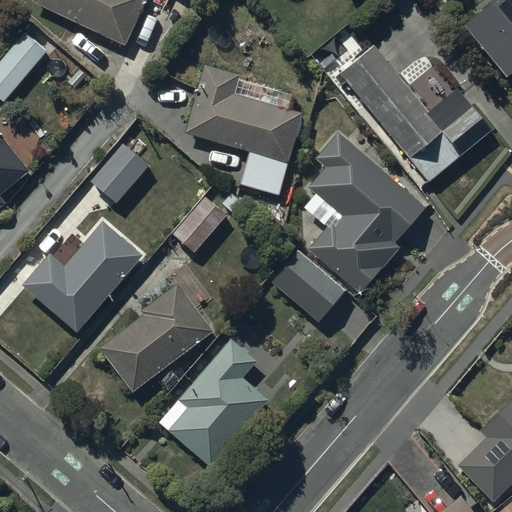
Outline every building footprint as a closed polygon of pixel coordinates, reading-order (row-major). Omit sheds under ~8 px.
[(34,0),(122,41),(141,0),(34,0)] [(511,0),(480,0),(463,14),(507,66),(511,61),(511,0)] [(23,30),(0,56),(0,99),(1,101),(46,51),(23,30)] [(372,39),(340,67),(431,176),(495,123),(460,82),(430,107),(372,39)] [(241,72),(203,62),(185,131),(251,148),(242,183),(282,193),(303,112),(236,94),(241,72)] [(427,206),(339,130),(317,157),(326,165),(308,185),(342,214),(336,222),(332,218),(308,246),(361,291),(401,244),(397,240),(427,206)] [(0,132),(0,203),(4,200),(0,195),(0,190),(28,168),(0,132)] [(121,141),(89,179),(116,202),(148,164),(121,141)] [(204,195),(171,232),(192,251),(225,215),(204,195)] [(48,251),(21,283),(76,329),(140,253),(100,219),(63,263),(48,251)] [(345,287),(295,247),(268,279),(318,320),(345,287)] [(143,312),(99,345),(132,390),(213,329),(198,308),(208,301),(197,285),(186,293),(177,280),(140,308),(143,312)] [(227,337),(158,421),(211,464),(264,398),(239,378),(254,359),(227,337)] [(461,464),(493,498),(511,479),(511,401),(484,428),(491,436),(461,464)] [(472,511),(462,499),(444,511),(472,511)] [(511,511),(511,503),(501,511),(511,511)]
